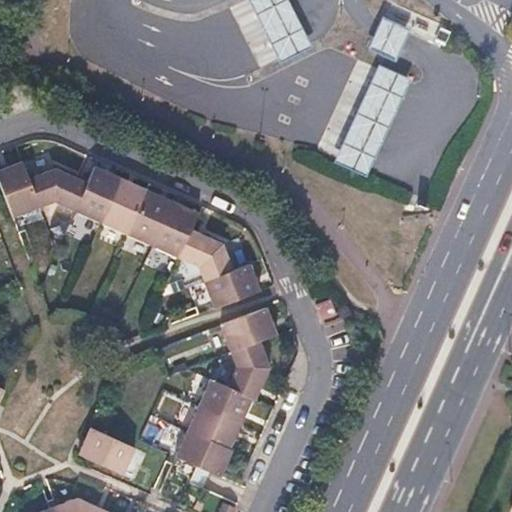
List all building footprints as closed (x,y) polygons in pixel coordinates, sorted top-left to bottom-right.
[(287,0),(250,0),(280,61),(310,45),(287,0)] [(410,29),(384,16),(369,49),(395,60),(410,29)] [(410,79),(380,65),(336,160),(367,174),(410,79)] [(9,167),(0,169),(0,183),(13,217),(40,207),(22,162),(9,167)] [(95,166),(87,182),(74,211),(100,223),(120,178),(108,172),(95,166)] [(45,173),(33,177),(44,206),(55,202),(74,211),(87,182),(56,168),(45,173)] [(133,183),(120,178),(100,223),(125,234),(145,189),(133,183)] [(159,195),(145,189),(125,234),(152,247),(172,202),(159,195)] [(185,208),(172,202),(152,247),(177,258),(191,229),(197,214),(185,208)] [(222,243),(191,229),(177,258),(196,266),(200,277),(229,266),(225,255),(222,243)] [(249,263),(201,282),(212,309),(260,290),(254,277),(249,263)] [(266,308),(218,325),(228,352),(276,335),(271,321),(266,308)] [(261,349),(231,360),(234,369),(226,386),(252,398),(255,399),(262,383),(269,368),(261,349)] [(252,398),(226,386),(213,381),(202,405),(240,423),(246,410),(252,398)] [(240,423),(202,405),(190,433),(228,449),(234,436),(240,423)] [(111,439),(90,429),(78,455),(122,475),(133,449),(111,439)] [(228,449),(190,433),(179,457),(220,476),(226,463),(231,451),(228,449)] [(77,498),(55,507),(56,511),(107,511),(93,505),(77,498)]
